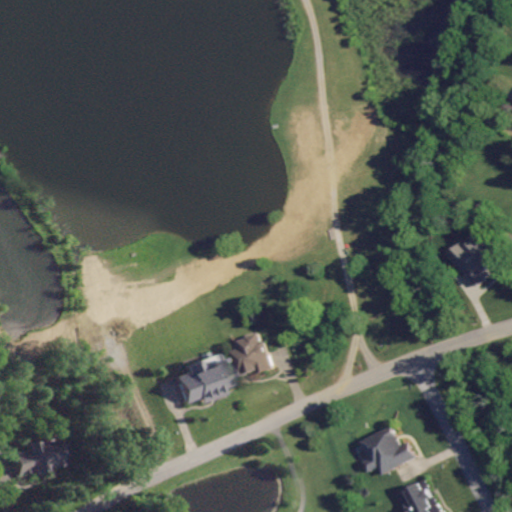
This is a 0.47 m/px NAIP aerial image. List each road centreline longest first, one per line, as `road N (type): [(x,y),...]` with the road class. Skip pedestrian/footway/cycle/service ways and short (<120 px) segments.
road 1 (residential): [(90,511),(342,393),(511,330)]
road 2 (residential): [(417,364),(496,511)]
